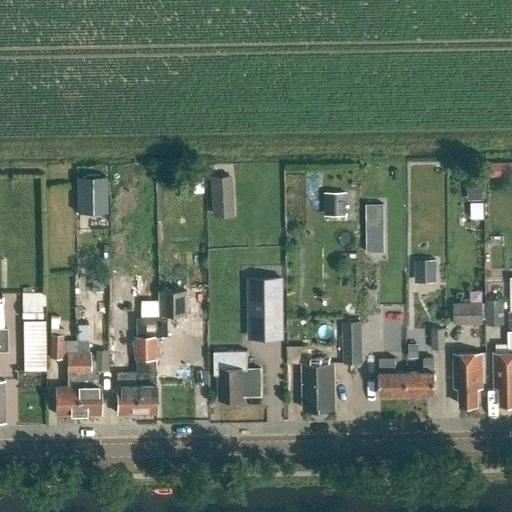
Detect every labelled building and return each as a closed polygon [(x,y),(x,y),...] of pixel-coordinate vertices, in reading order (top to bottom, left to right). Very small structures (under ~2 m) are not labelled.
[(80,211),(110,211),(110,175),(81,175),(80,211)] [(212,178),(213,190),(229,190),(229,177),(212,178)] [(353,213),(352,191),(325,191),(325,213),(353,213)] [(368,202),(368,250),(387,250),(387,202),(368,202)] [(414,259),(414,282),(437,282),(436,259),(414,259)] [(250,278),(250,318),(282,318),(282,278),(250,278)] [(157,290),(158,315),(187,315),(186,290),(157,290)] [(22,293),(22,318),(42,318),(42,293),(22,293)] [(486,299),(486,324),(504,324),(503,299),(486,299)] [(482,302),(454,302),(454,324),(483,324),(482,302)] [(136,372),(137,413),(157,413),(156,385),(155,360),(157,360),(157,337),(167,337),(167,320),(161,320),(161,317),(135,317),(135,336),(133,336),(134,360),(136,360),(136,372)] [(26,319),(26,369),(49,369),(49,319),(26,319)] [(94,320),(94,351),(88,351),(88,341),(77,342),(78,414),(100,414),(100,385),(98,385),(97,373),(95,373),(95,371),(109,371),(109,354),(108,330),(106,330),(106,320),(94,320)] [(363,363),(362,321),(342,321),(343,363),(363,363)] [(431,350),(444,350),(444,330),(431,330),(431,350)] [(509,352),(494,352),(495,383),(500,383),(500,404),(511,403),(511,330),(508,331),(509,352)] [(50,335),(50,358),(63,358),(63,335),(50,335)] [(67,386),(55,386),(56,414),(78,414),(77,342),(66,342),(67,386)] [(214,351),(215,375),(219,375),(219,400),(245,399),(245,395),(261,395),(261,368),(248,369),(248,350),(214,351)] [(478,388),(483,388),(482,352),(454,353),(455,384),(459,383),(460,405),(478,404),(478,388)] [(381,372),(379,372),(379,395),(435,394),(435,371),(434,371),(433,357),(424,357),(424,371),(396,372),(396,358),(381,358),(381,372)] [(334,362),(303,363),(303,409),(335,408),(334,362)] [(136,372),(116,372),(117,413),(137,413),(136,372)]
